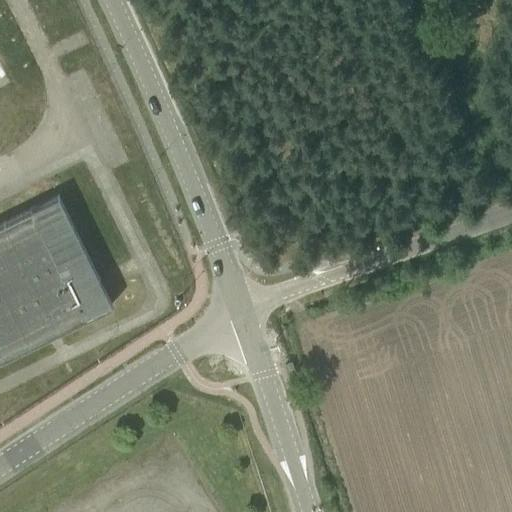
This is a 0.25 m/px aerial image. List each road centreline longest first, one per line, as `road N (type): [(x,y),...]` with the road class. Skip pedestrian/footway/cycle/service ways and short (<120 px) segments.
road 1 (tertiary): [(240,310),(107,0)]
road 2 (unclassified): [(240,310),(511,215)]
road 3 (tertiary): [(0,467),(240,310)]
road 4 (unknown): [(0,171),(80,139),(17,0)]
road 5 (tertiary): [(306,509),(240,310)]
road 6 (unknown): [(138,267),(80,139)]
